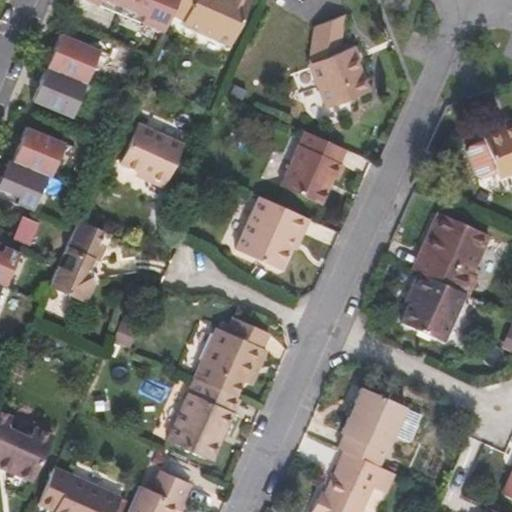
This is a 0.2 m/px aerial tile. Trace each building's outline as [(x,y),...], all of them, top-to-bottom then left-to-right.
[(169,14),(175,0),(86,0),(161,32),(169,14)] [(175,0),(169,14),(213,34),(211,38),(230,46),(250,0),(175,0)] [(345,13),(313,25),(307,63),(325,108),(368,91),(350,46),(340,50),(345,13)] [(29,100),(68,116),(80,85),(84,77),(96,47),(58,31),(53,44),(50,50),(48,54),(40,76),(37,82),(35,88),(29,100)] [(95,82),(84,77),(80,85),(91,90),(93,86),(95,82)] [(137,122),(118,162),(137,171),(147,176),(146,179),(164,187),(183,143),(137,122)] [(504,125),(481,134),(497,177),(511,171),(511,129),(507,132),(504,125)] [(54,172),(66,143),(29,127),(23,140),(21,145),(20,149),(14,162),(7,158),(4,166),(2,171),(0,174),(0,190),(4,193),(2,198),(30,209),(32,204),(45,174),(52,177),(54,172)] [(305,131),(280,187),(321,205),(332,179),(337,181),(344,165),(339,163),(345,149),(305,131)] [(54,172),(52,177),(56,179),(64,182),(66,177),(54,172)] [(305,217),(258,196),(234,249),(280,270),(290,247),(296,233),(303,235),(310,219),(305,217)] [(44,209),(32,204),(30,209),(42,214),(44,209)] [(426,254),(418,272),(464,293),(467,294),(475,276),(470,274),(488,234),(438,212),(420,251),(426,254)] [(29,245),(38,222),(22,216),(13,238),(29,245)] [(96,244),(103,230),(78,219),(74,228),(64,251),(76,257),(70,270),(58,265),(48,285),(85,302),(94,281),(87,268),(92,257),(97,259),(102,246),(96,244)] [(303,235),(296,233),(290,247),(297,249),(303,235)] [(0,283),(4,285),(5,281),(18,250),(0,243),(0,283)] [(76,257),(64,251),(58,265),(70,270),(76,257)] [(420,251),(412,269),(418,272),(426,254),(420,251)] [(409,304),(399,322),(442,341),(464,293),(418,272),(410,288),(415,291),(409,304)] [(17,286),(5,281),(4,285),(0,283),(0,289),(9,293),(11,289),(15,291),(17,286)] [(410,288),(404,301),(409,304),(415,291),(410,288)] [(235,396),(242,381),(246,382),(263,347),(269,332),(232,315),(225,330),(215,326),(191,377),(193,378),(235,396)] [(119,323),(111,341),(114,342),(127,348),(135,331),(119,323)] [(268,349),(263,347),(246,382),(252,385),(268,349)] [(165,440),(212,460),(239,398),(235,396),(193,378),(165,440)] [(344,435),(338,448),(344,451),(378,466),(406,405),(361,386),(340,433),(344,435)] [(0,413),(0,467),(31,482),(52,436),(33,428),(29,439),(6,428),(11,418),(0,413)] [(378,466),(344,451),(326,490),(323,497),(318,495),(309,511),(358,511),(380,467),(378,466)] [(54,467),(38,503),(54,510),(52,511),(113,511),(121,495),(54,467)] [(192,483),(159,469),(149,490),(139,485),(127,511),(173,511),(177,503),(182,505),(192,483)] [(511,474),(503,494),(511,497),(511,474)] [(321,488),(318,495),(323,497),(326,490),(321,488)]
